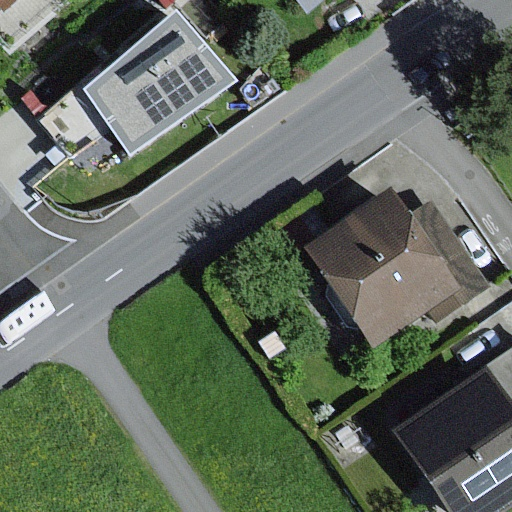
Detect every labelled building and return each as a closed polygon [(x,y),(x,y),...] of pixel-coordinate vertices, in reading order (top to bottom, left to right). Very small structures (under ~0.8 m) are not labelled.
[(0,0),(0,18),(20,0),(0,0)] [(20,0),(0,18),(0,46),(9,57),(74,0),(20,0)] [(278,0),(298,24),(326,0),(278,0)] [(222,84),(172,24),(86,97),(126,155),(222,84)] [(385,190),(298,251),(304,260),(301,271),(307,282),(320,285),(367,353),(422,315),(432,331),(491,290),(429,200),(404,217),(385,190)] [(511,351),(478,374),(511,423),(511,351)] [(511,423),(478,374),(388,437),(439,511),(506,511),(511,508),(511,423)]
